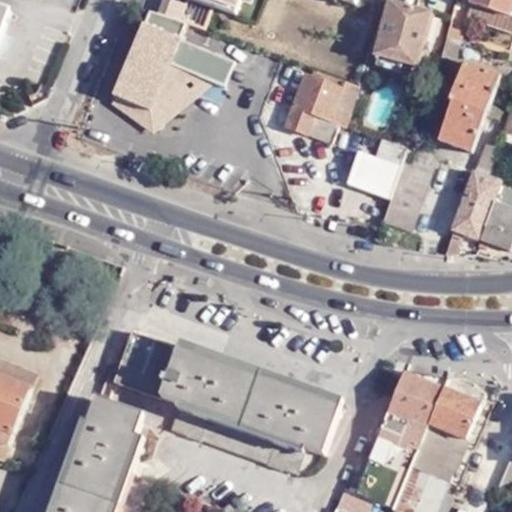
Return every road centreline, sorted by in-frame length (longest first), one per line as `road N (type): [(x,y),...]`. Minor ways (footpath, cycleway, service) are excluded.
road 1 (secondary): [(511,285),(374,279),(164,211)]
road 2 (residential): [(33,511),(151,240)]
road 3 (secondary): [(151,240),(393,313)]
road 4 (residential): [(314,511),(371,385),(393,313)]
road 5 (secondary): [(164,211),(0,154)]
road 6 (secondary): [(0,188),(151,240)]
road 7 (residential): [(511,389),(463,511)]
